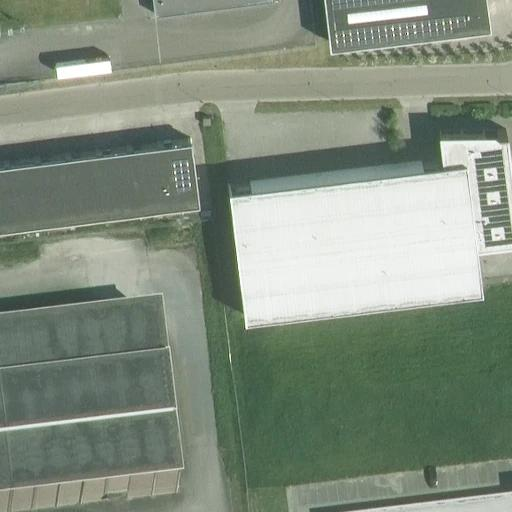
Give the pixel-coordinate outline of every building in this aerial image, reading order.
[(151,0),(153,13),(250,0),(151,0)] [(322,0),(328,41),(488,22),(485,0),(322,0)] [(500,150),(498,130),(505,130),(505,128),(496,128),(496,130),(483,130),(483,128),(437,129),(441,157),(227,184),(243,314),(480,285),(474,242),(511,237),(511,184),(508,149),(500,150)] [(0,224),(198,200),(190,136),(0,160),(0,224)] [(0,511),(8,511),(177,492),(156,321),(0,340),(0,511)]
